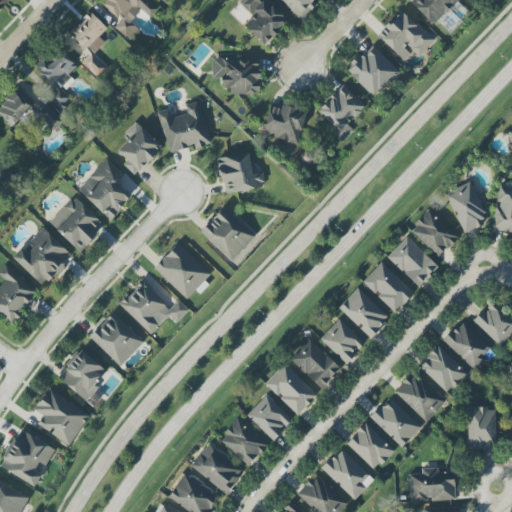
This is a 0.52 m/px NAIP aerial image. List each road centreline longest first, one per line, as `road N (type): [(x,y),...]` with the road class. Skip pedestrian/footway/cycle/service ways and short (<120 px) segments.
road 1 (secondary): [(511,19),(199,345),(113,445),(71,511)]
road 2 (secondary): [(111,511),(221,374),(511,70)]
road 3 (residential): [(511,279),(489,263),(245,511)]
road 4 (residential): [(180,193),(35,350),(0,403)]
